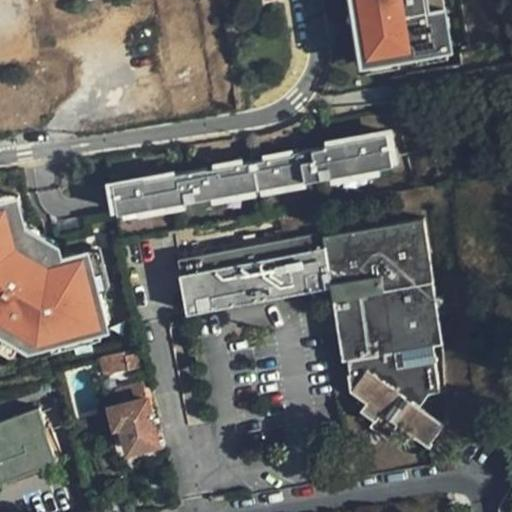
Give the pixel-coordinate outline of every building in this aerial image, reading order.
[(367,0),(357,0),(366,60),(376,58),(367,0)] [(433,5),(432,0),(367,0),(376,58),(426,50),(425,43),(449,39),(444,3),(433,5)] [(373,136),(106,187),(113,218),(378,170),(373,136)] [(0,218),(0,332),(25,346),(96,325),(89,294),(82,258),(31,239),(0,218)] [(359,410),(374,421),(382,411),(399,422),(428,441),(445,419),(442,339),(420,218),(155,264),(167,316),(331,286),(342,357),(347,358),(352,390),(366,400),(359,410)] [(123,363),(124,367),(136,364),(133,348),(101,356),(104,366),(123,363)] [(116,403),(144,396),(136,364),(124,367),(128,382),(112,387),(116,403)] [(149,449),(164,446),(158,422),(151,423),(144,396),(116,403),(126,448),(147,445),(149,449)] [(0,485),(67,460),(48,407),(0,425),(0,485)] [(382,411),(374,421),(369,429),(386,441),(399,422),(382,411)]
